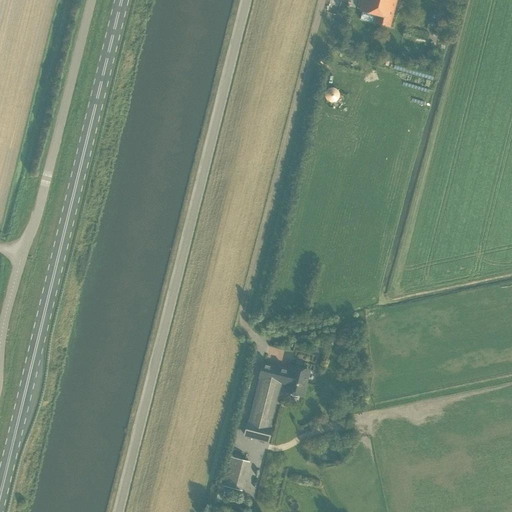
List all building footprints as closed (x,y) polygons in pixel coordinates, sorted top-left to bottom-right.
[(362,12),(361,20),(390,27),(397,0),(360,0),(358,11),(362,12)] [(441,29),(447,26),(444,19),(438,22),(441,29)] [(426,44),(429,34),(405,26),(402,37),(426,44)] [(259,379),(248,421),(247,421),(243,436),(268,443),(272,428),(270,427),(281,383),(287,385),(285,392),(304,397),(311,370),(292,365),(290,370),(262,362),(258,378),(259,379)] [(242,491),(249,462),(229,457),(222,486),(242,491)]
